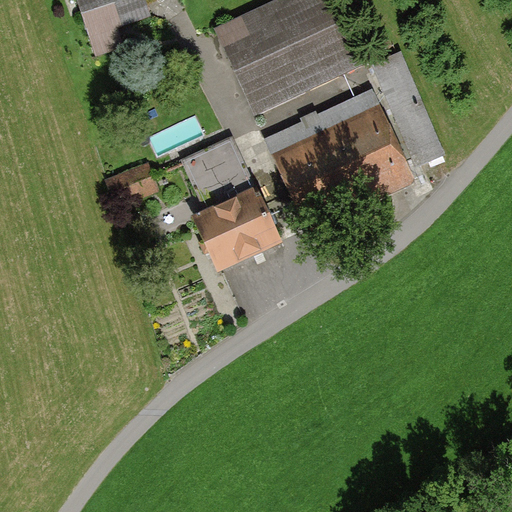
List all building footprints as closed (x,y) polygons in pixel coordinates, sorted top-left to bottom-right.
[(159,36),(153,18),(146,0),(76,0),(96,57),(159,36)] [(286,0),(218,34),(260,119),(365,67),(331,0),(286,0)] [(418,170),(451,154),(404,57),(371,73),(418,170)] [(407,167),(372,93),(272,141),(307,215),(407,167)] [(205,203),(254,180),(234,139),(186,162),(205,203)] [(161,201),(149,164),(110,177),(122,214),(161,201)] [(224,275),(288,246),(262,190),(198,220),(224,275)]
